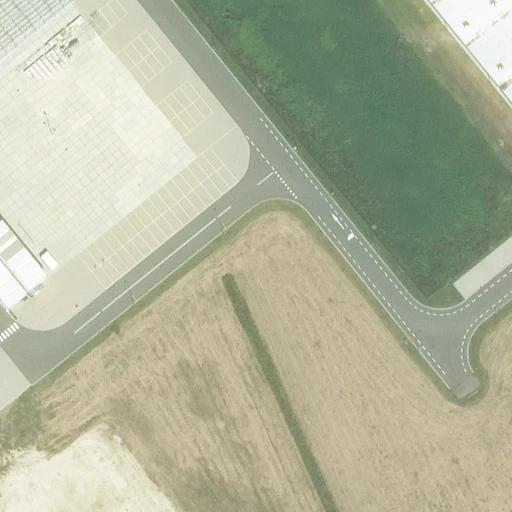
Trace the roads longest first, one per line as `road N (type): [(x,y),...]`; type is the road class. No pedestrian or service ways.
road 1 (unclassified): [(0,318),(35,362),(286,160)]
road 2 (unclassified): [(511,283),(435,345),(286,160)]
road 3 (unclassified): [(286,160),(156,0)]
